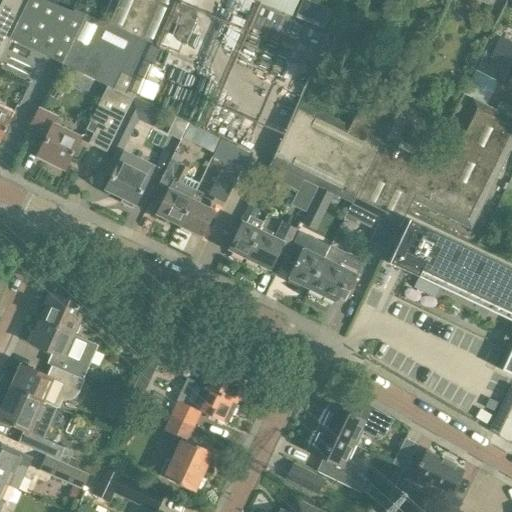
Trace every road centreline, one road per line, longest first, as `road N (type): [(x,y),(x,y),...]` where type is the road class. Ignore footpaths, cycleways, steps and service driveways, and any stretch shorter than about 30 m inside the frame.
road 1 (unknown): [(208,0),(219,67),(254,99),(264,129),(247,189),(196,296)]
road 2 (residential): [(302,355),(50,217)]
road 3 (residential): [(302,355),(511,472)]
road 4 (residential): [(230,511),(302,355)]
road 5 (residential): [(0,332),(50,217)]
